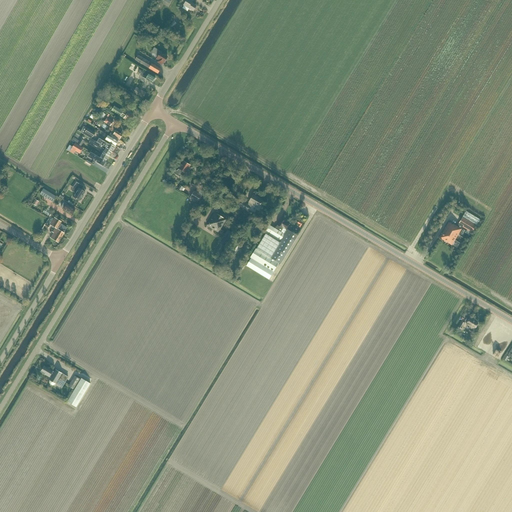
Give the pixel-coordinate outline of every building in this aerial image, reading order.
[(186,0),(183,5),(193,11),(197,6),(192,3),(193,0),(186,0)] [(167,57),(160,53),(161,52),(154,47),(151,52),(158,56),(156,59),(158,60),(157,62),(162,65),(163,62),(164,63),(167,57)] [(157,74),(161,69),(138,55),(135,60),(149,68),(157,74)] [(146,72),(142,77),(146,79),(146,78),(153,82),(155,77),(149,74),(146,72)] [(143,99),(146,93),(136,87),(133,93),(143,99)] [(133,95),(128,102),(133,105),(137,98),(133,95)] [(133,114),(128,111),(126,115),(122,113),(123,112),(114,106),(112,110),(129,121),(130,119),(131,120),(133,117),(132,116),(133,114)] [(111,126),(114,122),(108,118),(105,122),(111,126)] [(96,133),(88,128),(87,128),(85,132),(84,134),(92,139),(93,137),(96,133)] [(119,141),(123,134),(116,130),(114,134),(111,133),(110,135),(119,141)] [(116,146),(119,141),(102,132),(99,136),(116,146)] [(99,138),(97,142),(112,151),(115,147),(109,143),(108,144),(100,139),(99,138)] [(110,156),(112,151),(97,142),(96,141),(94,145),(104,151),(103,152),(110,156)] [(73,154),(75,150),(80,153),(83,148),(75,143),(70,152),(73,154)] [(93,151),(92,153),(106,161),(109,157),(103,153),(102,155),(96,151),(95,153),(93,151)] [(92,153),(90,156),(94,158),(94,160),(98,162),(97,162),(103,166),(106,161),(92,153)] [(190,165),(184,161),(178,170),(177,171),(175,170),(173,173),(180,177),(182,175),(184,176),(190,165)] [(76,193),(73,197),(80,201),(80,200),(81,201),(83,198),(82,197),(86,192),(82,189),(84,186),(77,182),(74,187),(78,189),(76,193)] [(56,197),(44,188),(40,194),(53,202),(56,197)] [(201,195),(203,189),(200,188),(198,194),(194,191),(190,197),(198,202),(201,195)] [(252,204),(258,208),(262,201),(256,197),(257,196),(253,194),(249,202),(249,203),(248,204),(242,201),(239,206),(248,211),(252,204)] [(64,202),(61,207),(72,215),(76,210),(67,204),(64,202)] [(224,231),(221,229),(226,220),(215,212),(207,225),(218,233),(223,236),(219,243),(212,255),(218,259),(234,234),(227,230),(225,234),(223,233),(224,231)] [(476,225),(467,219),(463,217),(457,226),(449,222),(440,238),(444,240),(444,242),(446,243),(447,242),(452,245),(452,244),(457,248),(460,243),(455,240),(461,229),(462,227),(472,233),(476,225)] [(54,233),(51,238),(59,243),(65,233),(64,233),(67,228),(59,222),(60,221),(55,218),(54,219),(51,224),(56,227),(55,228),(56,228),(53,232),(54,233)] [(269,280),(279,263),(280,264),(298,236),(287,229),(290,224),(281,218),(275,228),(269,225),(264,233),(265,233),(256,249),(250,258),(251,258),(246,266),(269,280)] [(239,228),(232,224),(229,228),(236,232),(239,228)] [(473,320),(474,319),(470,317),(466,324),(471,327),(470,328),(474,330),(478,323),(473,320)] [(54,372),(44,366),(41,372),(51,378),(49,380),(50,380),(50,382),(50,384),(51,385),(52,385),(53,385),(54,385),(55,384),(56,384),(62,388),(69,377),(56,369),(54,372)] [(74,390),(80,379),(75,376),(69,386),(74,390)] [(91,383),(82,378),(67,402),(76,407),(91,383)]
